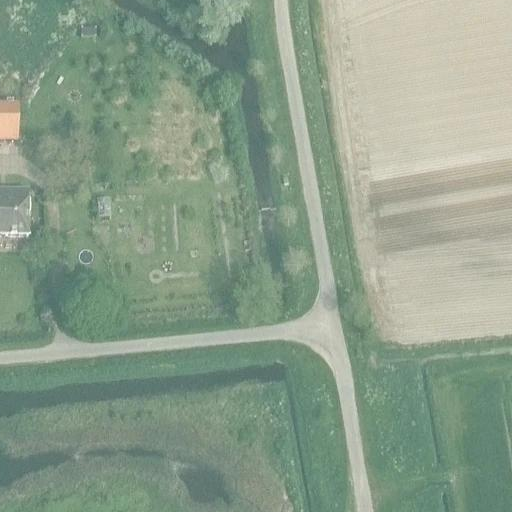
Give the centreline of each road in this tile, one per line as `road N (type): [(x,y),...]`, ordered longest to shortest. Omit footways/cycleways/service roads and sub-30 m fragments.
road 1 (unclassified): [(0,358),(333,328)]
road 2 (unclassified): [(333,328),(280,0)]
road 3 (unclassified): [(363,511),(333,328)]
